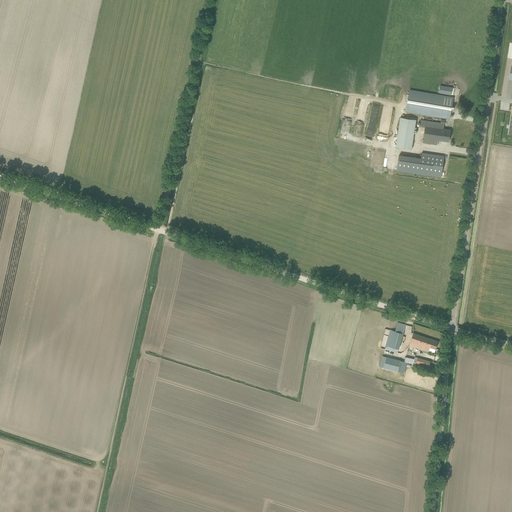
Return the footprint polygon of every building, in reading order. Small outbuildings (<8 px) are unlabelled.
[(451,95),(452,88),(440,86),(439,93),(451,95)] [(409,90),(407,105),(406,111),(450,119),(451,112),(453,98),(448,97),(438,95),(413,90),(409,90)] [(395,147),(412,149),(416,120),(400,117),(395,147)] [(437,144),(438,140),(440,140),(448,142),(450,130),(443,129),(444,120),(441,119),(440,123),(420,120),(419,127),(425,127),(423,142),(435,144),(437,144)] [(441,177),(444,156),(422,153),(421,159),(399,155),(396,170),(441,177)] [(397,353),(401,338),(403,333),(390,329),(384,349),(397,353)] [(438,341),(413,333),(409,345),(428,352),(430,347),(436,349),(438,341)] [(405,357),(405,362),(382,356),(379,366),(404,373),(407,363),(413,364),(414,359),(405,357)] [(418,365),(419,363),(429,366),(430,361),(418,358),(417,361),(415,360),(414,364),(418,365)]
